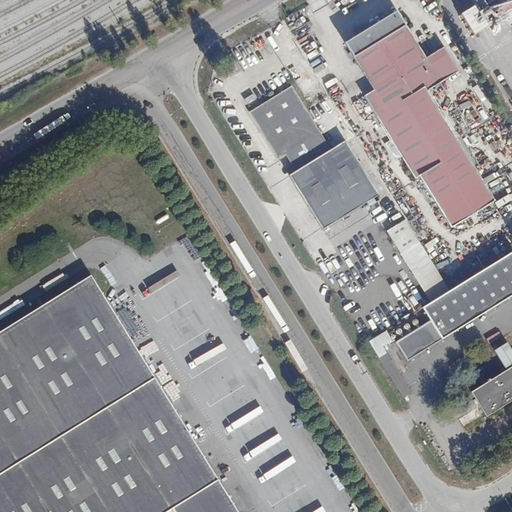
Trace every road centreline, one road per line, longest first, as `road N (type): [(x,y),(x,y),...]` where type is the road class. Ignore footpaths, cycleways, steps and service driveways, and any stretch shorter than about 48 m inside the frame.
road 1 (tertiary): [(445,511),(162,59)]
road 2 (tertiary): [(135,75),(401,511)]
road 3 (unknown): [(0,312),(74,266),(91,260),(110,268),(261,511)]
road 4 (tertiary): [(0,153),(135,75)]
